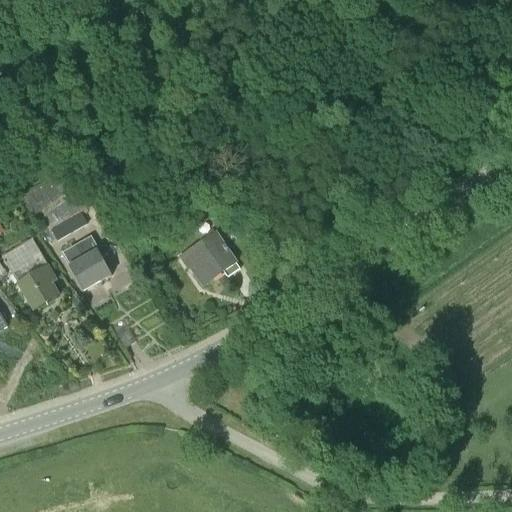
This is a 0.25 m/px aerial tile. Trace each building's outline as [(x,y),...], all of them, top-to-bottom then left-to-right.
[(82,216),(63,227),(68,237),(88,226),(82,216)] [(63,227),(61,225),(51,231),(57,243),(68,237),(63,227)] [(216,235),(182,258),(202,288),(236,264),(216,235)] [(112,277),(98,253),(97,253),(90,239),(61,255),(69,269),(83,293),(112,277)] [(56,282),(48,268),(49,268),(32,241),(3,259),(19,286),(35,312),(59,298),(51,285),(56,282)] [(111,328),(124,350),(136,343),(123,320),(111,328)]
